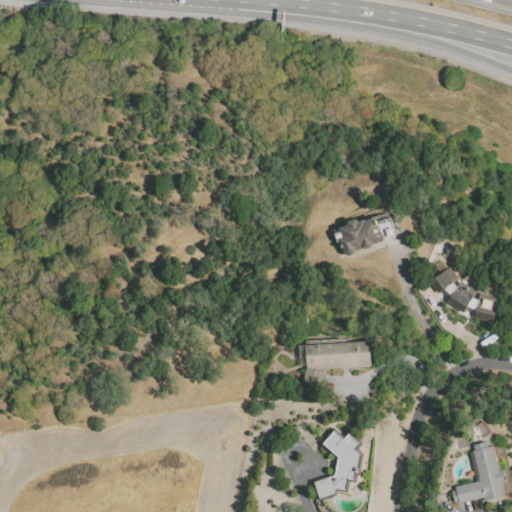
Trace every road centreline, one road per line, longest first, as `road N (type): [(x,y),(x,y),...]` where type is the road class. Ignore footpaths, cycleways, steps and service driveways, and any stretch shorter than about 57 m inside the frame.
road 1 (motorway): [(286,2),(374,22),(511,70)]
road 2 (motorway): [(286,2),(511,43)]
road 3 (residential): [(399,511),(417,407),(449,373),(469,365),(511,368)]
